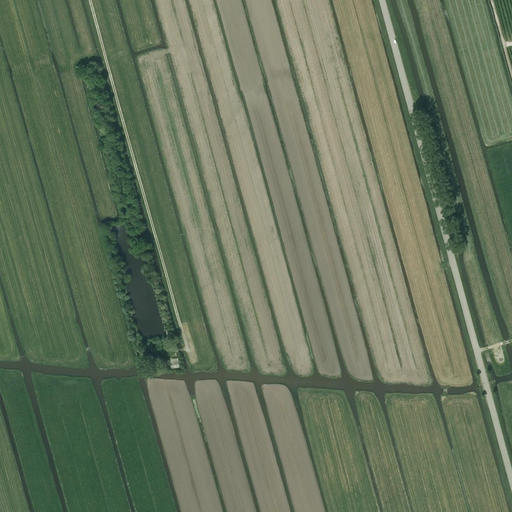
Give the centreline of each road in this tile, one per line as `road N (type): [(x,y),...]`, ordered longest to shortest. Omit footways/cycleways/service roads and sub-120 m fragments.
road 1 (tertiary): [(511,482),(381,0)]
road 2 (track): [(90,0),(189,353)]
